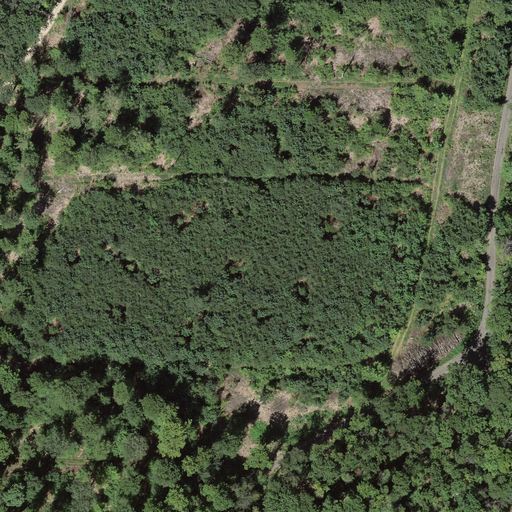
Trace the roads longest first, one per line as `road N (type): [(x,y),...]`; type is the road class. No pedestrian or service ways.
road 1 (track): [(511,83),(480,341),(184,511)]
road 2 (track): [(472,0),(418,269),(378,402)]
road 3 (track): [(25,332),(66,269),(186,145),(221,86),(253,0)]
road 4 (track): [(480,341),(482,428),(442,511)]
